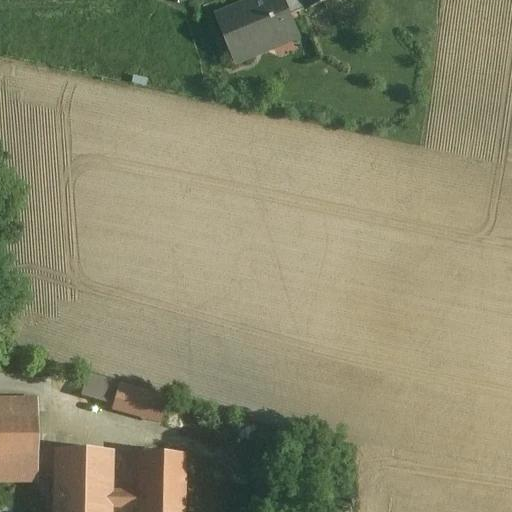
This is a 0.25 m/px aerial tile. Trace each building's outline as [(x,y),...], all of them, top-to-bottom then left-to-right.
[(287,16),(302,10),(298,0),(262,0),(217,18),(237,64),(297,39),(287,16)] [(298,0),(302,10),(303,10),(303,11),(329,0),(298,0)] [(111,388),(88,381),(83,397),(106,404),(111,388)] [(165,398),(118,386),(111,412),(158,425),(165,398)] [(36,482),(36,453),(36,401),(0,401),(0,484),(36,485),(36,482)] [(53,482),(53,454),(55,454),(36,453),(36,482),(53,482)] [(109,511),(109,509),(137,510),(137,511),(182,511),(183,459),(138,458),(137,498),(110,497),(111,456),(53,454),(53,482),(51,511),(109,511)]
